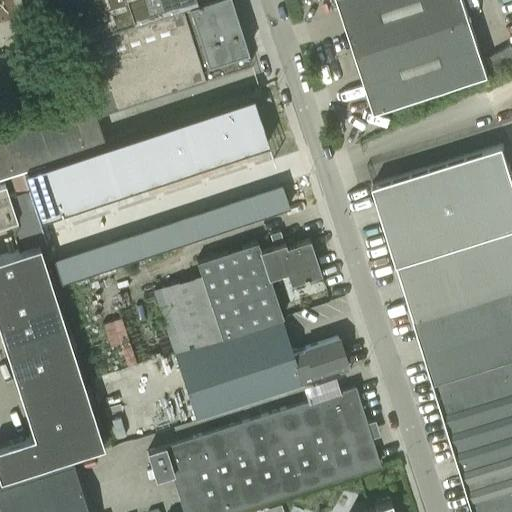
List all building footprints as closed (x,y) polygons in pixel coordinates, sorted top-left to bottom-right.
[(57,0),(71,40),(193,0),(57,0)] [(250,62),(230,0),(198,0),(75,40),(98,111),(250,62)] [(463,0),(338,0),(355,53),(468,16),(463,0)] [(41,12),(30,15),(35,30),(46,26),(41,12)] [(487,73),(468,16),(355,53),(374,110),(487,73)] [(495,68),(511,59),(511,46),(511,44),(488,56),(495,68)] [(21,168),(104,141),(85,84),(0,112),(0,174),(10,172),(21,168)] [(251,94),(229,101),(244,149),(267,141),(251,94)] [(229,101),(206,109),(222,156),(244,149),(229,101)] [(206,109),(183,117),(199,164),(222,156),(206,109)] [(183,117),(160,124),(176,172),(199,164),(183,117)] [(160,124),(137,132),(153,179),(176,172),(160,124)] [(137,132),(114,139),(130,187),(153,179),(137,132)] [(114,139),(91,147),(107,195),(130,187),(114,139)] [(91,147),(69,155),(84,202),(107,195),(91,147)] [(69,155),(46,162),(62,210),(84,202),(69,155)] [(511,511),(511,177),(506,157),(376,198),(413,315),(412,316),(467,491),(466,491),(472,511),(511,511)] [(46,162),(23,170),(39,217),(62,210),(46,162)] [(4,182),(0,183),(0,223),(16,218),(18,224),(13,233),(18,249),(38,242),(45,240),(34,209),(28,187),(21,168),(10,172),(16,191),(8,194),(4,182)] [(281,183),(266,188),(273,210),(289,205),(287,201),(290,200),(286,189),(284,190),(281,183)] [(266,188),(251,193),(258,215),(273,210),(266,188)] [(251,193),(236,198),(243,220),(258,215),(251,193)] [(236,198),(220,203),(228,225),(243,220),(236,198)] [(220,203),(205,208),(212,230),(228,225),(220,203)] [(205,208),(190,213),(197,235),(212,230),(205,208)] [(190,213),(175,218),(182,240),(197,235),(190,213)] [(175,218),(159,223),(167,246),(182,240),(175,218)] [(159,223),(144,228),(151,251),(167,246),(159,223)] [(144,228),(129,233),(136,256),(151,251),(144,228)] [(165,284),(153,288),(173,351),(280,316),(282,315),(270,278),(286,272),(290,282),(320,272),(309,237),(295,242),(286,245),(284,241),(283,241),(280,231),(270,234),(273,245),(260,249),(257,239),(196,259),(200,273),(165,284)] [(129,233),(114,238),(121,261),(136,256),(129,233)] [(114,238),(98,243),(106,266),(121,261),(114,238)] [(0,476),(103,443),(38,242),(18,249),(0,254),(0,332),(2,338),(32,433),(23,436),(0,443),(0,476)] [(98,243),(83,248),(90,271),(106,266),(98,243)] [(83,248),(68,253),(75,276),(90,271),(83,248)] [(68,253),(53,259),(60,281),(75,276),(68,253)] [(118,316),(101,321),(107,343),(115,340),(113,333),(122,330),(118,316)] [(280,316),(173,351),(178,364),(196,419),(303,386),(302,384),(299,373),(294,358),(293,357),(292,352),(280,316)] [(305,348),(292,352),(293,357),(294,358),(299,373),(302,384),(346,370),(343,361),(345,360),(338,336),(305,346),(305,348)] [(174,511),(223,511),(378,463),(354,385),(147,450),(155,477),(172,472),(179,496),(170,499),(174,511)] [(0,508),(1,511),(88,511),(72,461),(0,484),(0,508)] [(393,511),(390,500),(350,511),(393,511)]
